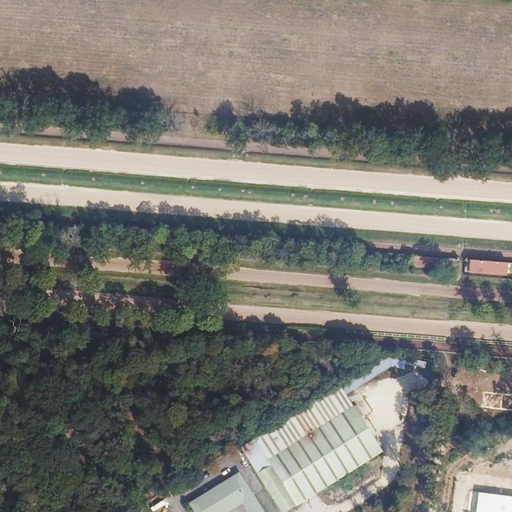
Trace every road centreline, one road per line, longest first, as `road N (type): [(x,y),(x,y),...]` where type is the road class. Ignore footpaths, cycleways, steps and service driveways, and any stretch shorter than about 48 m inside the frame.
road 1 (track): [(0,365),(125,338),(314,319),(511,334)]
road 2 (unknown): [(0,22),(511,63)]
road 3 (unknown): [(511,289),(0,253)]
road 4 (track): [(435,511),(456,325)]
